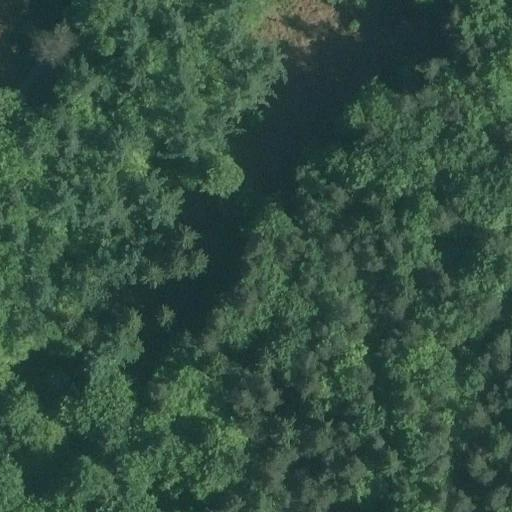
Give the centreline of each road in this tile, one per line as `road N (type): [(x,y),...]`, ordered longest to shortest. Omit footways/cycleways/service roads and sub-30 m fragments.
road 1 (track): [(89,511),(0,320)]
road 2 (track): [(92,0),(0,137)]
